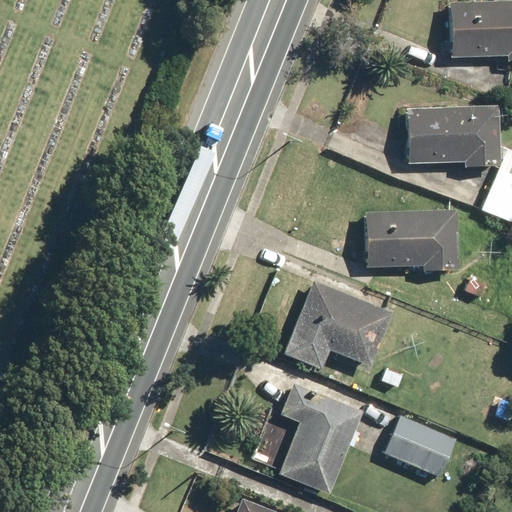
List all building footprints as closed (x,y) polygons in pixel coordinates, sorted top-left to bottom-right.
[(511,2),(451,0),(450,55),(509,56),(508,61),(511,60),(511,2)] [(467,164),(467,167),(500,168),(501,111),(408,110),(407,164),(467,164)] [(423,267),(423,272),(456,273),(456,212),(367,211),(367,266),(423,267)] [(492,280),(471,270),(460,293),(481,302),(492,280)] [(284,355),(321,371),(330,350),(371,367),(394,314),(315,281),(284,355)] [(292,386),(282,414),(269,410),(249,464),(331,493),(361,410),(292,386)] [(402,415),(384,451),(439,478),(456,442),(402,415)] [(273,511),(244,499),(238,511),(273,511)]
